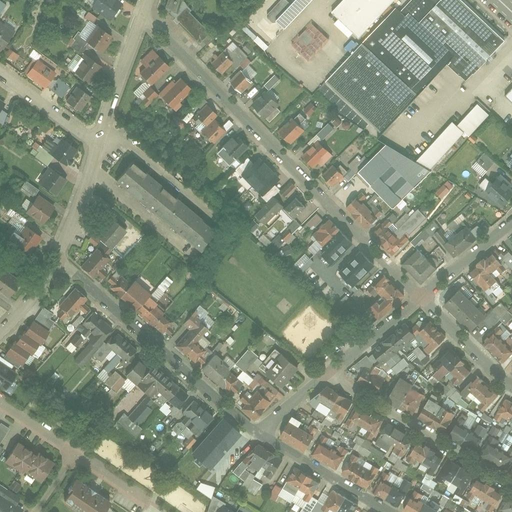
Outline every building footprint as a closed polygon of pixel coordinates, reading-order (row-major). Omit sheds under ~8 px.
[(99,0),(92,10),(111,24),(124,6),(115,0),(99,0)] [(167,0),(165,8),(200,44),(211,34),(191,11),(193,0),(167,0)] [(283,29),(310,0),(293,0),(274,20),(283,29)] [(396,8),(328,79),(382,131),(447,64),(464,80),(502,40),(460,0),(411,0),(400,12),(396,8)] [(344,0),(333,11),(360,36),(392,0),(344,0)] [(308,62),(330,38),(311,21),(289,45),(308,62)] [(0,24),(0,52),(4,55),(17,36),(0,24)] [(87,45),(102,56),(114,39),(99,28),(87,45)] [(252,38),(262,49),(265,46),(255,35),(252,38)] [(10,50),(5,56),(13,62),(18,56),(10,50)] [(71,69),(81,58),(75,54),(66,65),(71,69)] [(149,83),(168,68),(156,54),(138,69),(149,83)] [(222,55),(212,66),(222,76),(233,65),(222,55)] [(88,57),(75,77),(91,87),(104,68),(88,57)] [(36,61),(24,77),(45,93),(57,77),(36,61)] [(252,83),(242,73),(229,86),(239,96),(252,83)] [(262,85),(267,90),(279,80),(275,74),(262,85)] [(189,88),(178,77),(158,95),(171,107),(189,88)] [(158,95),(149,86),(138,98),(147,107),(158,95)] [(83,115),(92,98),(75,89),(66,105),(83,115)] [(252,107),(265,120),(279,107),(266,93),(252,107)] [(454,119),(416,158),(431,167),(466,131),(470,134),(490,113),(479,102),(459,123),(454,119)] [(211,143),(225,130),(214,117),(217,114),(207,103),(195,115),(204,125),(199,130),(211,143)] [(304,131),(291,120),(279,134),(291,145),(304,131)] [(235,158),(248,145),(239,135),(236,139),(231,133),(221,143),(235,158)] [(66,170),(79,151),(63,140),(50,159),(66,170)] [(396,203),(431,167),(416,158),(388,141),(360,169),(396,203)] [(330,155),(318,143),(302,159),(314,171),(330,155)] [(45,164),(51,157),(40,148),(34,155),(45,164)] [(481,176),(493,163),(483,153),(471,165),(481,176)] [(253,185),(270,168),(260,158),(243,175),(253,185)] [(158,183),(131,161),(113,182),(141,205),(158,183)] [(345,177),(334,166),(322,178),(333,189),(345,177)] [(263,195),(280,178),(270,168),(253,185),(263,195)] [(67,182),(50,170),(38,187),(54,199),(67,182)] [(502,206),(511,194),(511,191),(498,179),(486,192),(502,206)] [(19,187),(32,197),(37,190),(24,180),(19,187)] [(447,180),(434,192),(440,199),(453,186),(447,180)] [(186,206),(158,183),(141,205),(168,228),(186,206)] [(346,209),(367,231),(383,216),(377,209),(370,216),(360,206),(367,200),(361,194),(346,209)] [(294,218),(307,206),(296,195),(283,206),(294,218)] [(273,196),(254,214),(264,224),(283,206),(273,196)] [(44,227),(55,209),(37,198),(26,215),(44,227)] [(214,229),(186,206),(168,228),(196,250),(214,229)] [(307,224),(313,228),(320,218),(314,213),(307,224)] [(125,230),(110,217),(95,234),(110,247),(125,230)] [(328,259),(349,239),(328,218),(313,232),(324,244),(318,250),(328,259)] [(286,226),(290,233),(300,228),(296,221),(286,226)] [(392,258),(409,243),(404,238),(398,245),(386,232),(391,228),(385,222),(371,235),(392,258)] [(483,234),(477,228),(470,233),(462,224),(454,230),(458,234),(449,241),(440,231),(433,237),(453,260),(483,234)] [(41,237),(28,229),(18,245),(32,253),(41,237)] [(288,231),(281,239),(277,235),(268,245),(275,252),(285,241),(288,244),(295,237),(288,231)] [(350,269),(364,255),(354,245),(340,258),(350,269)] [(96,248),(81,266),(94,277),(97,273),(103,278),(108,272),(103,268),(109,260),(96,248)] [(426,260),(417,251),(403,266),(412,275),(426,260)] [(304,253),(292,266),(301,274),(313,261),(304,253)] [(492,254),(469,273),(489,295),(501,284),(492,273),(501,265),(492,254)] [(360,279),(374,266),(364,255),(350,269),(360,279)] [(436,269),(426,260),(412,275),(422,284),(436,269)] [(378,316),(402,293),(382,272),(371,283),(364,290),(372,299),(367,304),(378,316)] [(121,274),(109,287),(166,338),(178,324),(162,310),(171,299),(164,292),(156,285),(151,291),(132,274),(127,280),(121,274)] [(22,284),(6,275),(0,285),(0,294),(11,301),(22,284)] [(453,282),(457,288),(466,282),(463,276),(453,282)] [(84,302),(87,299),(75,288),(59,304),(70,315),(77,309),(82,313),(89,307),(84,302)] [(458,289),(443,303),(452,312),(467,298),(458,289)] [(467,298),(452,312),(460,321),(475,307),(467,298)] [(490,328),(507,309),(499,301),(481,321),(490,328)] [(475,307),(460,321),(469,330),(484,315),(475,307)] [(95,345),(112,325),(94,309),(83,322),(92,330),(86,337),(95,345)] [(480,341),(503,363),(511,354),(511,340),(507,336),(510,332),(499,321),(480,341)] [(426,341),(438,329),(430,322),(422,330),(417,325),(414,327),(421,335),(424,339),(419,343),(423,348),(428,343),(426,341)] [(14,341),(6,354),(22,364),(30,353),(38,359),(45,347),(40,344),(48,333),(33,323),(25,333),(24,332),(16,343),(14,341)] [(411,330),(406,324),(397,331),(407,343),(409,341),(417,334),(419,337),(421,335),(414,327),(411,330)] [(193,325),(175,345),(195,364),(197,362),(207,351),(195,340),(202,333),(193,325)] [(428,354),(445,337),(438,329),(426,341),(428,343),(429,344),(424,349),(428,354)] [(114,352),(127,339),(118,330),(105,343),(114,352)] [(412,344),(409,341),(407,343),(397,331),(388,339),(398,350),(404,345),(407,349),(412,344)] [(122,361),(135,348),(127,339),(114,352),(122,361)] [(398,350),(388,339),(381,345),(393,360),(395,363),(397,361),(399,363),(402,361),(395,353),(398,350)] [(393,360),(381,345),(371,353),(381,365),(386,361),(392,369),(397,365),(395,363),(393,360)] [(420,368),(429,359),(416,346),(407,355),(420,368)] [(207,351),(197,362),(233,395),(245,382),(219,357),(220,356),(211,347),(207,351)] [(459,381),(471,369),(450,347),(438,358),(443,364),(433,374),(442,383),(451,374),(459,381)] [(243,372),(257,356),(247,348),(233,363),(243,372)] [(282,382),(297,362),(280,349),(265,369),(282,382)] [(175,406),(186,394),(152,362),(148,366),(138,357),(123,372),(148,395),(155,387),(175,406)] [(0,384),(6,389),(16,374),(0,363),(0,384)] [(357,381),(378,391),(385,378),(377,374),(380,369),(374,366),(370,372),(363,369),(357,381)] [(114,371),(103,382),(114,392),(124,380),(114,371)] [(246,402),(240,407),(254,419),(278,393),(258,374),(248,384),(256,391),(251,396),(244,389),(238,395),(246,402)] [(485,413),(500,395),(477,375),(465,389),(483,405),(480,408),(485,413)] [(384,396),(408,410),(419,393),(410,387),(405,395),(390,386),(384,396)] [(327,388),(320,403),(333,409),(340,394),(327,388)] [(340,394),(333,409),(346,415),(353,400),(340,394)] [(141,428),(137,425),(151,410),(149,407),(153,403),(148,398),(128,420),(121,413),(112,423),(117,428),(118,426),(132,438),(141,428)] [(511,402),(504,398),(492,419),(500,423),(502,419),(511,424),(511,402)] [(428,399),(418,417),(431,424),(441,406),(428,399)] [(190,423),(202,410),(194,402),(181,414),(190,423)] [(356,422),(371,433),(381,420),(359,404),(345,423),(351,428),(356,422)] [(441,406),(431,424),(444,431),(454,413),(441,406)] [(199,431),(211,418),(202,410),(190,423),(199,431)] [(468,414),(467,416),(462,414),(458,423),(470,428),(475,417),(468,414)] [(226,451),(242,434),(223,417),(190,453),(210,471),(225,453),(223,451),(224,449),(226,451)] [(290,419),(281,433),(293,441),(302,428),(290,419)] [(455,422),(448,433),(461,441),(468,430),(455,422)] [(388,423),(377,441),(388,447),(398,429),(388,423)] [(488,434),(497,438),(501,430),(492,426),(488,434)] [(302,428),(293,441),(306,449),(315,436),(302,428)] [(398,429),(388,447),(398,454),(409,435),(398,429)] [(468,430),(461,441),(473,450),(481,438),(468,430)] [(357,436),(350,450),(367,457),(369,452),(382,458),(384,453),(369,446),(371,442),(357,436)] [(412,439),(404,455),(419,462),(427,446),(412,439)] [(323,441),(314,455),(325,461),(334,447),(323,441)] [(26,472),(41,482),(54,462),(38,452),(37,454),(19,442),(5,463),(24,475),(26,472)] [(488,442),(481,453),(492,460),(499,448),(488,442)] [(262,474),(271,479),(283,459),(257,444),(247,463),(257,468),(259,464),(266,468),(262,474)] [(427,446),(419,462),(433,470),(442,453),(427,446)] [(334,447),(325,461),(335,467),(344,454),(334,447)] [(499,448),(492,460),(504,467),(511,455),(499,448)] [(341,471),(367,486),(378,469),(372,465),(368,471),(357,464),(361,458),(352,453),(341,471)] [(446,479),(463,489),(472,474),(448,460),(436,481),(442,485),(446,479)] [(308,475),(296,468),(284,487),(297,494),(308,475)] [(373,491),(396,505),(410,483),(404,479),(398,488),(387,481),(390,476),(385,473),(373,491)] [(321,483),(308,475),(297,494),(309,502),(321,483)] [(477,477),(465,497),(478,505),(490,484),(477,477)] [(86,511),(103,511),(111,502),(77,479),(65,498),(86,511)] [(490,484),(478,505),(491,511),(503,491),(490,484)] [(0,511),(21,511),(23,510),(16,505),(19,499),(0,486),(0,511)] [(339,511),(347,500),(334,492),(325,508),(332,511),(339,511)] [(511,511),(511,495),(510,494),(498,511),(511,511)] [(403,510),(407,511),(437,511),(441,506),(433,501),(430,506),(412,496),(403,510)] [(356,511),(359,507),(347,500),(339,511),(356,511)]
